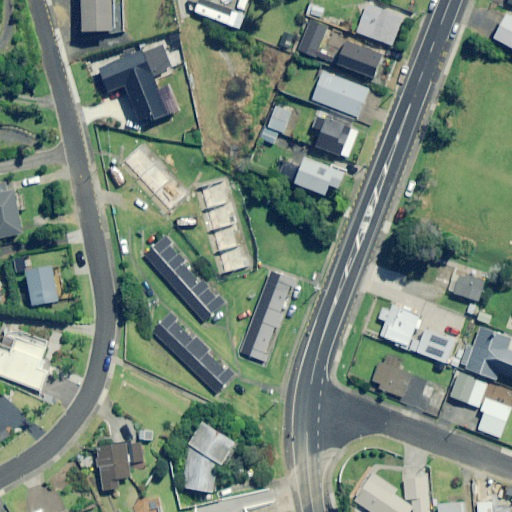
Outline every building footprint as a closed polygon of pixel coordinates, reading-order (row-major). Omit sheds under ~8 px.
[(84,0),(84,33),(114,34),(114,0),(84,0)] [(169,0),(153,0),(155,9),(163,7),(164,12),(172,10),(169,0)] [(201,0),(196,14),(243,32),(249,15),(235,10),(234,12),(201,0)] [(251,0),(240,0),(237,9),(247,13),(251,0)] [(407,15),(370,1),(358,33),(395,47),(407,15)] [(313,18),(314,16),(325,20),(328,10),(312,5),(309,14),(308,17),(313,18)] [(511,17),(507,15),(494,39),(511,49),(511,17)] [(315,58),(328,27),(311,20),(298,51),(315,58)] [(344,50),(341,56),(355,62),(354,63),(378,72),(387,48),(363,39),(363,41),(341,33),(336,47),(344,50)] [(174,71),(165,45),(100,69),(109,93),(124,88),(140,128),(168,117),(152,77),(156,76),(157,77),(174,71)] [(369,90),(323,73),(312,101),(358,118),(369,90)] [(192,110),(191,101),(174,103),(175,112),(192,110)] [(295,113),(278,107),(269,128),(286,134),(295,113)] [(336,123),(329,120),(328,122),(319,118),(314,129),(324,133),(318,148),(342,157),(356,121),(339,114),(336,123)] [(279,135),(265,130),(262,141),(276,146),(279,135)] [(189,197),(143,147),(125,164),(170,214),(189,197)] [(310,155),(297,184),(327,198),(340,169),(310,155)] [(228,182),(199,190),(222,275),(251,267),(228,182)] [(0,239),(26,234),(18,192),(0,195),(0,239)] [(188,261),(167,238),(147,256),(205,322),(223,306),(186,264),(188,261)] [(61,304),(58,268),(30,271),(34,307),(61,304)] [(295,282),(272,273),(241,353),(264,362),(295,282)] [(486,283),(461,274),(454,295),(478,303),(486,283)] [(416,331),(422,317),(403,309),(395,306),(393,312),(385,309),(380,320),(388,323),(382,336),(387,338),(409,347),(416,331)] [(492,318),(480,313),(476,321),(488,326),(492,318)] [(234,377),(170,317),(154,333),(218,394),(234,377)] [(466,370),(495,382),(498,374),(511,379),(511,342),(510,342),(480,330),(473,348),(466,345),(459,364),(467,367),(466,370)] [(411,348),(419,352),(435,359),(432,367),(441,372),(444,364),(454,342),(437,334),(429,331),(423,344),(415,340),(411,348)] [(64,337),(53,335),(50,352),(61,354),(64,337)] [(45,351),(19,341),(13,355),(0,350),(0,376),(42,392),(49,374),(38,370),(45,351)] [(385,365),(381,363),(374,382),(382,385),(381,390),(405,399),(411,381),(399,376),(404,362),(388,356),(385,365)] [(459,374),(449,397),(468,405),(474,391),(479,394),(483,384),(459,374)] [(511,410),(489,401),(477,431),(500,439),(511,410)] [(205,422),(190,446),(185,490),(217,493),(220,465),(226,469),(241,445),(205,422)] [(112,448),(99,450),(106,493),(118,491),(116,480),(134,478),(132,465),(147,463),(144,444),(133,446),(132,443),(115,445),(115,450),(112,450),(112,448)] [(408,481),(406,501),(397,496),(400,491),(375,475),(358,503),(371,511),(428,511),(427,480),(408,481)] [(488,509),(487,491),(476,492),(476,509),(488,509)] [(439,508),(438,511),(466,511),(466,505),(439,506),(439,500),(433,500),(433,508),(439,508)]
